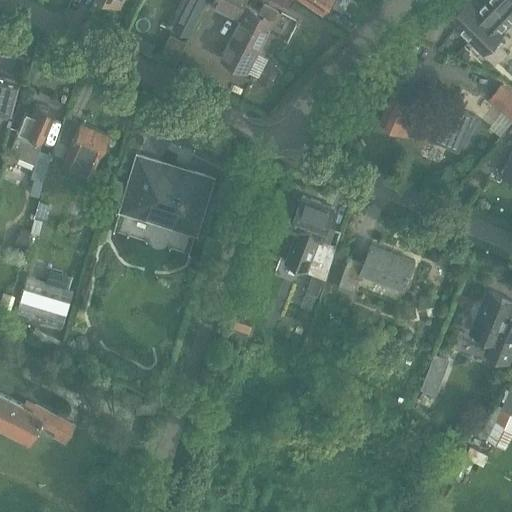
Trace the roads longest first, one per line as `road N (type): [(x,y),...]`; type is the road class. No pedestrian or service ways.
road 1 (unclassified): [(142,511),(266,135)]
road 2 (unclassified): [(266,135),(0,0)]
road 3 (unclassified): [(511,241),(266,135)]
road 4 (unclassified): [(266,135),(398,0)]
